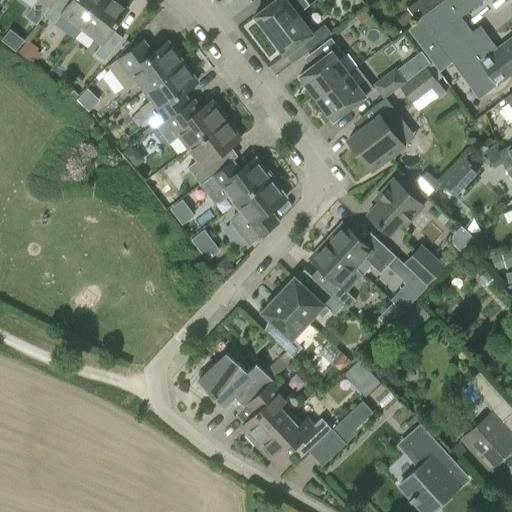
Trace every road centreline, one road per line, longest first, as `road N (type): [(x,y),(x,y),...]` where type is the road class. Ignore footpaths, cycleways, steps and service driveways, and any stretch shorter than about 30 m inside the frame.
road 1 (residential): [(191,0),(325,177),(164,362),(158,398),(191,439),(317,511)]
road 2 (track): [(156,389),(113,382),(0,338)]
